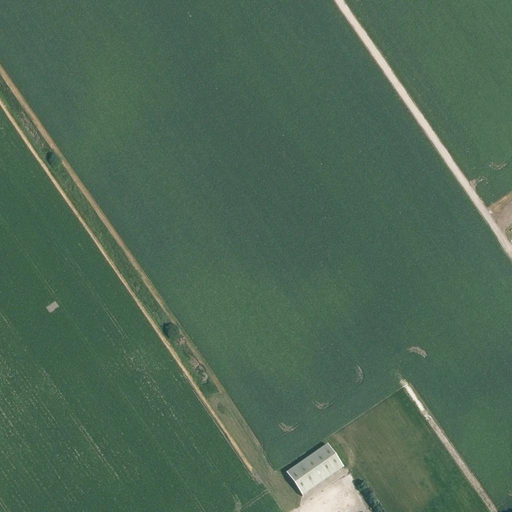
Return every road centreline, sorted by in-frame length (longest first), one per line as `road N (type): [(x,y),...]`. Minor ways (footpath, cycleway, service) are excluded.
road 1 (track): [(511,247),(498,238),(333,0)]
road 2 (track): [(494,511),(397,374)]
